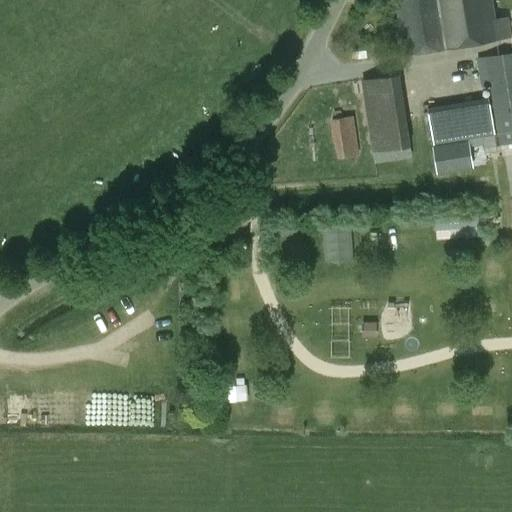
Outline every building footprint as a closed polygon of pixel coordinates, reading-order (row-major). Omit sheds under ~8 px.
[(406,55),(510,37),(507,19),(495,21),(491,0),(400,0),(397,1),(406,55)] [(480,43),(482,55),(511,50),(511,40),(511,38),(480,43)] [(499,145),(511,143),(511,53),(485,58),(499,145)] [(372,153),(411,147),(400,75),(361,81),(372,153)] [(434,148),(495,137),(488,99),(428,108),(434,148)] [(344,117),(331,119),(336,151),(350,149),(344,117)] [(461,145),(434,150),(436,161),(463,156),(461,145)] [(477,220),(436,222),(437,237),(478,235),(477,220)] [(324,226),(325,261),(354,260),(353,225),(324,226)] [(39,356),(63,344),(56,331),(32,343),(39,356)] [(318,411),(318,423),(335,423),(335,411),(318,411)]
